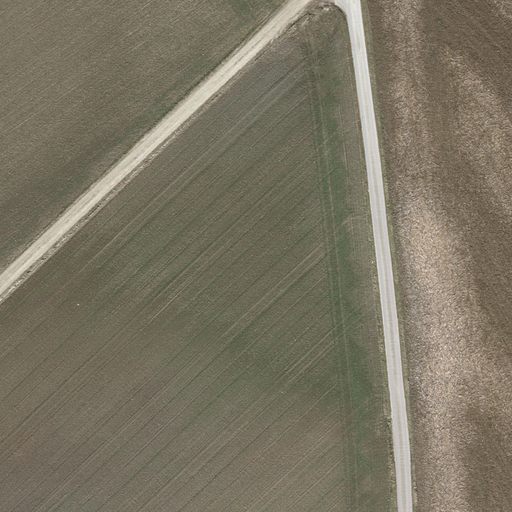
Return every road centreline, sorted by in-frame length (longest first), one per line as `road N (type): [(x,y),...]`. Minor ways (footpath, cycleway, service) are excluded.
road 1 (unclassified): [(353,0),(390,309),(404,511)]
road 2 (track): [(303,0),(0,286)]
